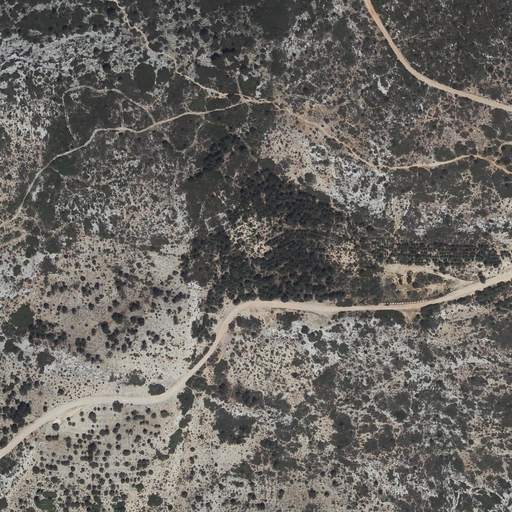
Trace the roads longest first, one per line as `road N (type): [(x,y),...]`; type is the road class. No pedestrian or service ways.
road 1 (track): [(0,457),(70,405),(174,393),(234,314),(253,305),(432,303),(511,276)]
road 2 (track): [(511,108),(415,75),(369,0)]
